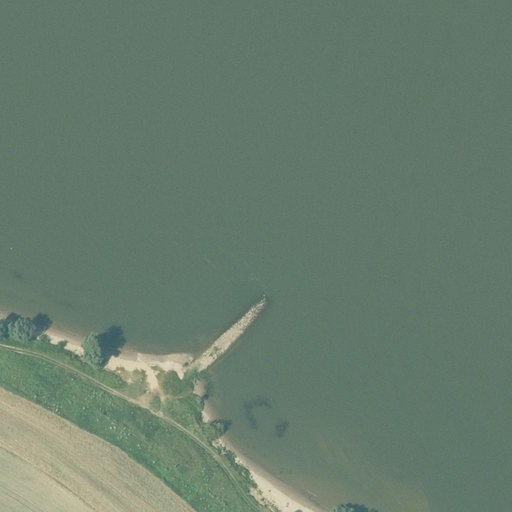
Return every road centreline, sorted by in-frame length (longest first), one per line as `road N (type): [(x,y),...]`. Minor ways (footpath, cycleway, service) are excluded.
road 1 (track): [(274,511),(168,422),(72,372),(0,347)]
road 2 (track): [(127,511),(0,423)]
